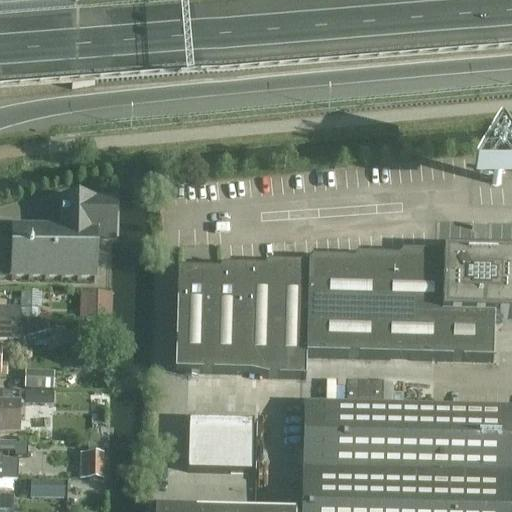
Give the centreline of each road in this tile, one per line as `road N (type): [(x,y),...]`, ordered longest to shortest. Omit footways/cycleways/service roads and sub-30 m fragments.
road 1 (motorway): [(0,123),(511,57)]
road 2 (motorway): [(0,56),(511,12)]
